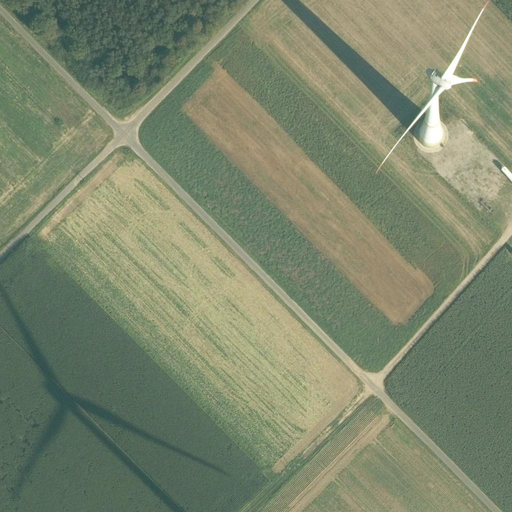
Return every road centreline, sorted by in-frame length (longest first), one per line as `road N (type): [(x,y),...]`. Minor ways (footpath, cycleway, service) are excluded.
road 1 (unclassified): [(256,0),(0,257)]
road 2 (track): [(122,135),(371,387)]
road 3 (track): [(371,387),(511,229)]
road 4 (track): [(247,511),(371,387)]
road 5 (track): [(371,387),(495,511)]
road 6 (track): [(122,135),(0,11)]
